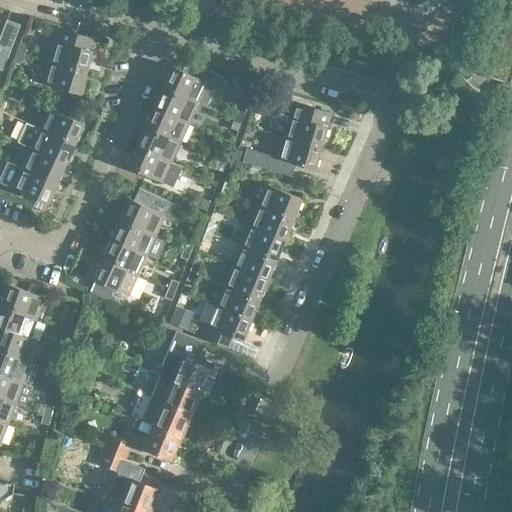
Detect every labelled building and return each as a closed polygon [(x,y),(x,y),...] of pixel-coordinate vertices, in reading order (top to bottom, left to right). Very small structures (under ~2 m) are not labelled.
[(19,25),(5,20),(0,34),(0,47),(9,51),(19,25)] [(49,61),(86,72),(93,50),(90,50),(93,38),(59,28),(49,61)] [(17,52),(24,54),(27,45),(20,42),(17,52)] [(0,47),(0,59),(5,61),(9,51),(0,47)] [(24,54),(17,52),(13,60),(21,63),(24,54)] [(86,72),(49,61),(43,83),(80,94),(86,72)] [(163,86),(205,105),(214,85),(211,84),(216,73),(211,71),(204,68),(200,67),(195,66),(190,66),(186,66),(183,71),(172,66),(163,86)] [(205,105),(163,86),(154,106),(189,122),(198,103),(205,106),(205,105)] [(0,112),(2,113),(2,112),(9,114),(12,104),(0,99),(0,112)] [(283,135),(321,147),(331,112),(285,99),(281,113),(289,116),(283,135)] [(154,106),(144,127),(180,143),(189,122),(154,106)] [(39,128),(74,144),(84,124),(49,108),(39,128)] [(234,120),(241,123),(245,113),(238,110),(234,120)] [(455,115),(443,110),(440,120),(451,124),(455,115)] [(241,123),(234,120),(231,127),(238,131),(241,123)] [(17,142),(66,163),(74,144),(39,128),(26,122),(17,142)] [(136,146),(171,162),(180,143),(144,127),(136,146)] [(321,147),(283,135),(276,158),(315,169),(321,147)] [(21,168),(57,183),(66,163),(17,142),(30,148),(21,168)] [(182,167),(171,162),(136,146),(127,166),(173,187),(182,167)] [(218,160),(225,164),(229,153),(217,148),(215,155),(219,156),(218,160)] [(248,149),(244,163),(271,170),(274,157),(248,149)] [(225,164),(218,160),(215,168),(223,171),(225,164)] [(57,183),(21,168),(12,188),(47,204),(57,183)] [(221,190),(228,193),(232,184),(225,181),(221,190)] [(255,207),(292,221),(301,199),(265,183),(255,207)] [(228,193),(221,190),(218,199),(225,202),(228,193)] [(200,208),(206,211),(210,201),(204,198),(200,208)] [(120,219),(156,235),(165,214),(130,199),(120,219)] [(255,207),(247,226),(284,240),(292,221),(255,207)] [(111,238),(147,254),(157,259),(166,239),(156,235),(120,219),(111,238)] [(204,233),(212,236),(217,223),(209,220),(204,233)] [(239,247),(276,261),(284,240),(247,226),(239,247)] [(212,236),(204,233),(202,239),(209,242),(212,236)] [(102,258),(138,274),(147,254),(111,238),(102,258)] [(183,247),(191,250),(194,242),(186,239),(183,247)] [(191,250),(183,247),(180,257),(188,260),(191,250)] [(231,266),(268,280),(276,261),(239,247),(231,266)] [(138,274),(102,258),(93,278),(128,295),(138,274)] [(189,272),(197,275),(201,264),(193,261),(189,272)] [(223,286),(259,300),(268,280),(231,266),(223,286)] [(197,275),(189,272),(186,281),(194,283),(197,275)] [(168,287),(176,290),(179,282),(171,279),(168,287)] [(0,306),(37,320),(45,297),(9,284),(0,306)] [(223,286),(214,306),(251,320),(259,300),(223,286)] [(176,290),(168,287),(164,296),(172,300),(176,290)] [(178,302),(185,305),(189,296),(181,293),(178,302)] [(1,330),(30,337),(37,320),(0,306),(0,328),(2,329),(1,330)] [(251,320),(214,306),(207,324),(204,325),(200,335),(228,347),(232,336),(243,340),(251,320)] [(63,328),(71,330),(73,321),(65,319),(63,328)] [(71,330),(63,328),(61,337),(69,339),(71,330)] [(1,330),(0,333),(0,351),(31,363),(39,341),(30,337),(1,330)] [(160,376),(199,392),(210,368),(194,362),(202,341),(180,333),(166,367),(152,361),(149,370),(160,376)] [(68,358),(85,362),(89,343),(73,339),(68,358)] [(0,351),(0,374),(23,383),(31,363),(0,351)] [(53,370),(62,372),(64,363),(55,361),(53,370)] [(65,381),(82,385),(86,366),(69,362),(65,381)] [(62,372),(53,370),(51,380),(60,382),(62,372)] [(0,397),(15,404),(23,383),(0,374),(0,397)] [(151,398),(190,415),(199,392),(160,376),(151,398)] [(151,426),(180,438),(190,415),(151,398),(139,393),(130,415),(137,418),(152,424),(151,426)] [(0,397),(0,420),(8,424),(15,404),(0,397)] [(42,413),(51,415),(53,405),(44,403),(42,413)] [(51,415),(42,413),(40,422),(49,424),(51,415)] [(130,415),(127,414),(124,421),(134,426),(137,418),(130,415)] [(180,438),(151,426),(152,424),(137,418),(134,426),(137,427),(137,429),(148,434),(142,447),(171,459),(180,438)] [(106,446),(127,455),(131,444),(110,435),(106,446)] [(34,456),(42,458),(44,449),(36,447),(34,456)] [(125,461),(103,453),(98,463),(120,472),(125,461)] [(120,501),(148,511),(149,511),(158,489),(129,478),(120,501)] [(0,504),(1,500),(13,493),(14,485),(0,482),(0,504)] [(100,484),(97,492),(110,497),(113,489),(100,484)] [(148,511),(120,501),(110,497),(97,492),(94,500),(112,507),(110,511),(148,511)]
